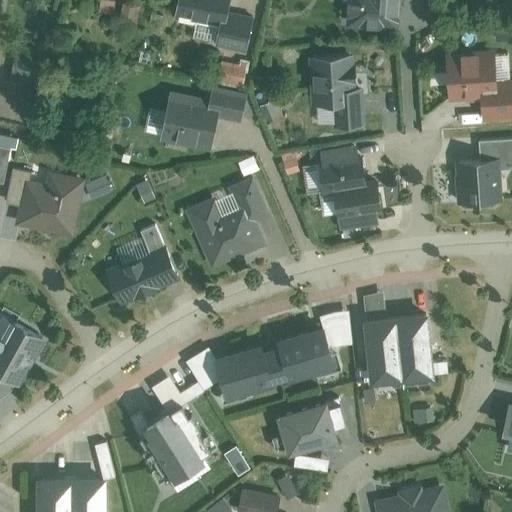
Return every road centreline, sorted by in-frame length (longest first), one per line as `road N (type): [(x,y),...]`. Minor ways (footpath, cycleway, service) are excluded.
road 1 (residential): [(502,244),(477,404),(437,446),(348,474),(333,511)]
road 2 (residential): [(419,252),(233,295),(109,364)]
road 3 (residential): [(109,364),(39,265),(0,259)]
road 4 (residential): [(109,364),(0,443)]
